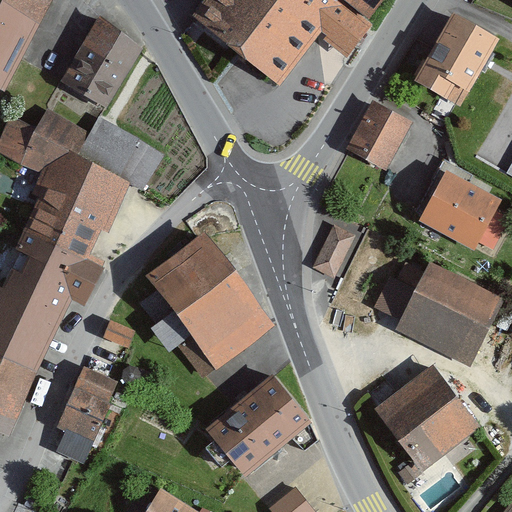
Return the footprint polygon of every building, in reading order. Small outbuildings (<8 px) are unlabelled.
[(0,0),(0,4),(36,21),(48,0),(0,0)] [(206,0),(193,17),(196,19),(237,50),(247,58),(281,83),(295,64),(312,44),(320,33),(321,32),(326,35),(323,40),(339,51),(347,58),(372,26),(367,21),(382,0),(206,0)] [(0,4),(0,88),(36,21),(0,4)] [(430,50),(413,80),(455,103),(460,106),(481,70),(485,62),(492,51),(498,40),(496,39),(451,14),(430,50)] [(100,16),(62,81),(107,109),(142,49),(100,16)] [(375,103),(351,148),(387,167),(411,122),(375,103)] [(25,229),(103,266),(106,261),(92,254),(103,232),(110,235),(130,185),(131,183),(80,154),(90,136),(50,116),(28,162),(45,170),(33,194),(40,198),(25,229)] [(100,117),(90,136),(80,154),(131,183),(130,185),(144,192),(164,156),(118,128),(108,122),(100,117)] [(496,211),(502,200),(470,182),(473,175),(445,160),(434,179),(440,183),(419,222),(474,252),(479,242),(496,211)] [(511,219),(496,211),(479,242),(493,250),(511,219)] [(356,235),(334,224),(312,268),(334,279),(356,235)] [(103,266),(25,229),(16,248),(33,256),(24,275),(12,270),(4,288),(0,286),(0,355),(37,373),(73,298),(85,304),(103,266)] [(199,238),(146,277),(172,312),(215,369),(274,326),(205,234),(199,238)] [(406,262),(398,279),(418,289),(426,271),(406,262)] [(402,321),(396,332),(470,368),(502,302),(429,266),(426,271),(418,289),(402,321)] [(398,279),(391,275),(375,307),(402,321),(418,289),(398,279)] [(203,379),(215,369),(172,312),(151,328),(170,352),(178,346),(203,379)] [(136,330),(111,319),(103,338),(128,348),(136,330)] [(0,433),(10,437),(37,373),(0,355),(0,433)] [(379,407),(375,409),(415,461),(423,471),(467,437),(479,428),(480,426),(432,365),(379,407)] [(141,374),(137,368),(129,366),(123,370),(122,378),(126,384),(133,386),(139,382),(141,374)] [(84,368),(58,428),(65,432),(66,432),(67,430),(93,442),(110,404),(107,403),(116,383),(84,368)] [(310,421),(274,377),(207,432),(243,475),(278,446),(290,437),(304,451),(318,440),(310,421)] [(91,448),(93,442),(67,430),(66,432),(65,432),(56,451),(74,460),(84,464),(91,448)] [(407,485),(422,474),(413,462),(399,473),(407,484),(407,485)] [(197,511),(161,488),(160,490),(145,511),(197,511)] [(295,488),(270,507),(272,511),(314,511),(305,500),(295,488)]
